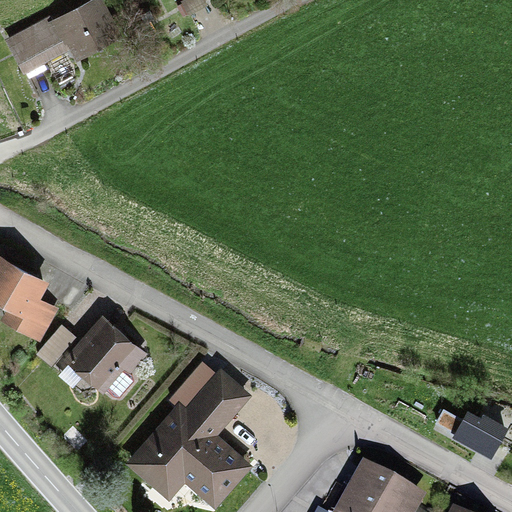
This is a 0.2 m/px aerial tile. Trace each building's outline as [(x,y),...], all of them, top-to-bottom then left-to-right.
[(9,39),(25,68),(67,45),(63,38),(68,35),(78,54),(117,34),(98,0),(92,0),(54,21),(51,16),(9,39)] [(61,87),(75,80),(68,66),(54,73),(61,87)] [(2,257),(0,260),(0,298),(24,312),(17,325),(38,337),(54,310),(33,298),(43,280),(2,257)] [(128,378),(117,368),(136,347),(103,319),(70,358),(114,395),(119,396),(130,383),(128,378)] [(37,353),(52,365),(76,336),(62,324),(37,353)] [(214,500),(246,464),(205,429),(212,422),(218,425),(246,394),(221,372),(186,413),(179,407),(132,461),(158,482),(172,465),(214,500)] [(511,418),(503,414),(498,424),(511,429),(511,418)] [(411,511),(419,499),(366,469),(341,511),(411,511)]
